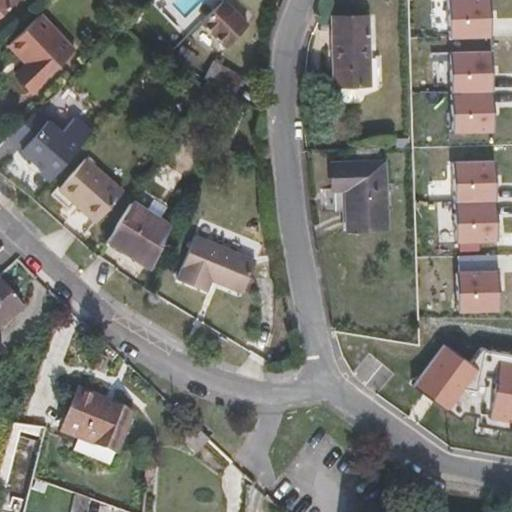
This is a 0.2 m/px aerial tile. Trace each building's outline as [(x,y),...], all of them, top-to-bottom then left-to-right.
[(0,0),(0,14),(16,0),(0,0)] [(488,0),(447,0),(449,36),(490,35),(488,0)] [(243,29),(218,5),(197,27),(222,51),(243,29)] [(76,50),(41,13),(7,44),(25,63),(13,74),(30,92),(76,50)] [(369,85),(367,14),(337,15),(338,35),(333,35),(334,86),(343,86),(363,85),(369,85)] [(492,90),(490,50),(449,51),(450,91),(492,90)] [(231,93),(241,75),(213,60),(204,78),(208,81),(231,93)] [(363,85),(343,86),(343,96),(348,101),(358,100),(363,95),(363,85)] [(493,129),(492,90),(450,91),(452,131),(493,129)] [(38,170),(49,179),(91,131),(74,116),(61,131),(47,119),(48,117),(38,109),(9,137),(21,148),(20,149),(41,167),(38,170)] [(123,191),(85,157),(58,189),(72,201),(75,197),(98,218),(123,191)] [(453,161),(454,201),(495,200),(494,160),(453,161)] [(386,228),(384,161),(331,163),(332,189),(345,189),(347,229),(386,228)] [(144,264),(169,225),(131,200),(106,240),(144,264)] [(495,200),(454,201),(455,240),(496,239),(495,200)] [(242,292),(256,258),(195,233),(175,278),(207,291),(213,280),(242,292)] [(498,309),(497,254),(458,255),(459,270),(456,270),(457,310),(498,309)] [(0,328),(24,308),(0,278),(0,354),(4,350),(0,345),(0,328)] [(511,353),(482,348),(472,364),(447,345),(415,387),(461,421),(465,415),(480,417),(478,426),(511,431),(511,353)] [(117,454),(134,412),(93,396),(94,395),(77,388),(60,431),(117,454)] [(182,438),(196,452),(208,439),(193,425),(187,432),(182,438)]
